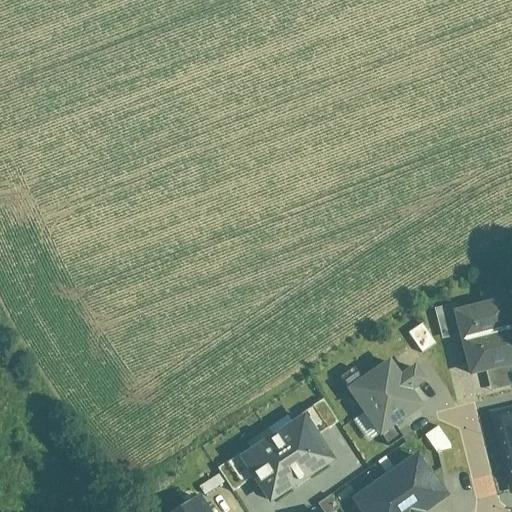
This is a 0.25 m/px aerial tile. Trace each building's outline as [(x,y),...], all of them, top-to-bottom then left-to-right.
[(461,329),(470,367),(511,356),(511,285),(454,300),(461,329)] [(461,329),(454,300),(435,305),(442,334),(461,329)] [(416,330),(429,351),(444,342),(431,321),(416,330)] [(349,378),(382,425),(423,397),(391,349),(349,378)] [(323,392),(307,402),(324,429),(340,419),(323,392)] [(258,472),(271,492),(337,450),(324,429),(307,402),(241,444),(258,472)] [(511,409),(493,414),(511,490),(511,409)] [(445,426),(433,432),(442,451),(455,445),(445,426)] [(421,443),(354,489),(369,511),(419,511),(453,489),(421,443)] [(258,472),(241,444),(217,459),(234,487),(258,472)] [(206,484),(210,492),(229,482),(225,474),(206,484)] [(179,511),(207,511),(199,499),(179,511)] [(336,511),(330,501),(312,511),(336,511)]
